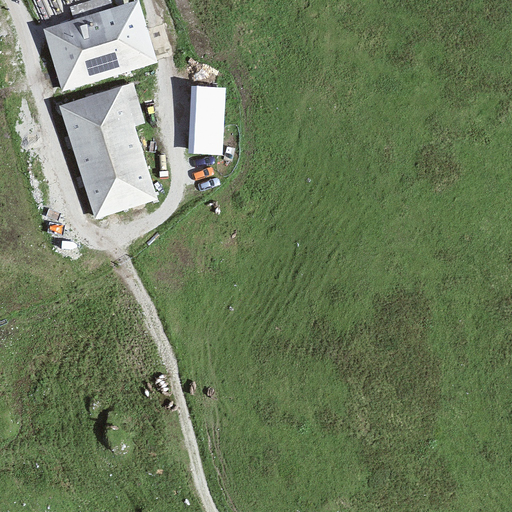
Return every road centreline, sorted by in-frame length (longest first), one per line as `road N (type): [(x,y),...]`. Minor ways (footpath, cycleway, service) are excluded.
road 1 (track): [(211,511),(136,284),(113,238),(80,218),(0,3)]
road 2 (track): [(146,0),(161,50),(177,184),(166,210),(113,238)]
